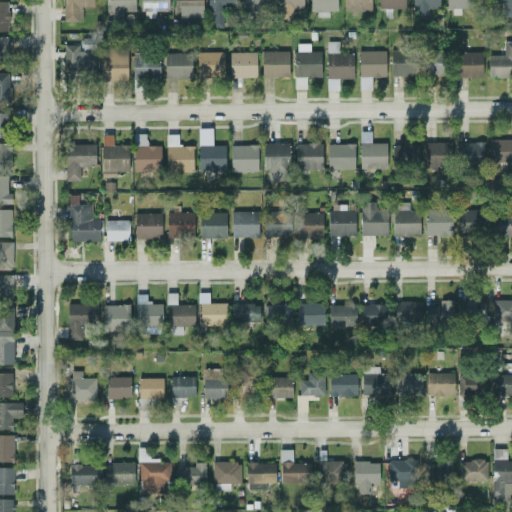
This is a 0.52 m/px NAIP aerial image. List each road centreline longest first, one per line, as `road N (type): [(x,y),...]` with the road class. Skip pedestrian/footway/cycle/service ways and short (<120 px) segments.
road 1 (residential): [(49,511),(44,0)]
road 2 (residential): [(511,107),(46,113)]
road 3 (residential): [(511,267),(46,273)]
road 4 (residential): [(511,427),(48,430)]
